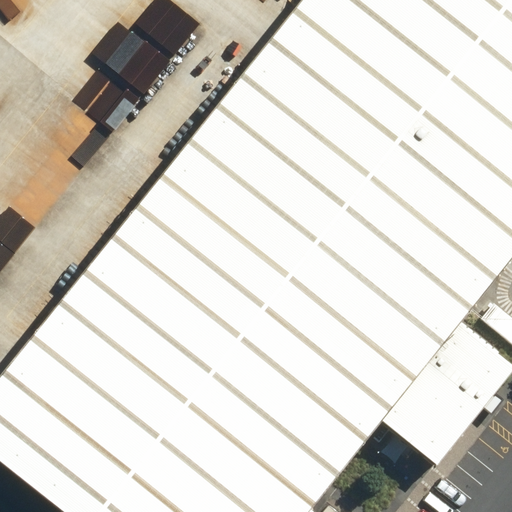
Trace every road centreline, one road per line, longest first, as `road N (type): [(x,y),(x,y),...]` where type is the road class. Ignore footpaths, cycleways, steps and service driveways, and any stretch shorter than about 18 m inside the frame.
road 1 (unknown): [(214,0),(221,24),(213,46),(0,322)]
road 2 (unknown): [(123,0),(0,132)]
